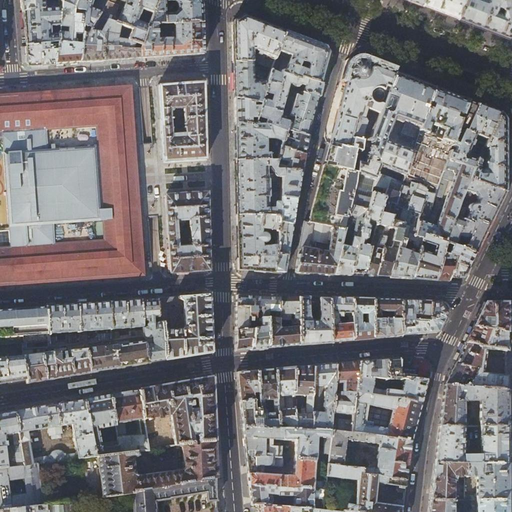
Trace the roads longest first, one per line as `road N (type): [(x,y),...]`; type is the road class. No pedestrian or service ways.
road 1 (residential): [(350,15),(286,286)]
road 2 (tertiary): [(222,364),(0,399)]
road 3 (tertiary): [(443,348),(222,364)]
road 4 (residential): [(221,283),(0,295)]
road 5 (tertiary): [(215,66),(221,283)]
road 6 (residential): [(12,79),(215,66)]
road 7 (residential): [(470,294),(286,286)]
road 8 (primary): [(350,15),(511,76)]
road 9 (residential): [(443,348),(414,511)]
road 10 (tertiary): [(234,511),(222,364)]
